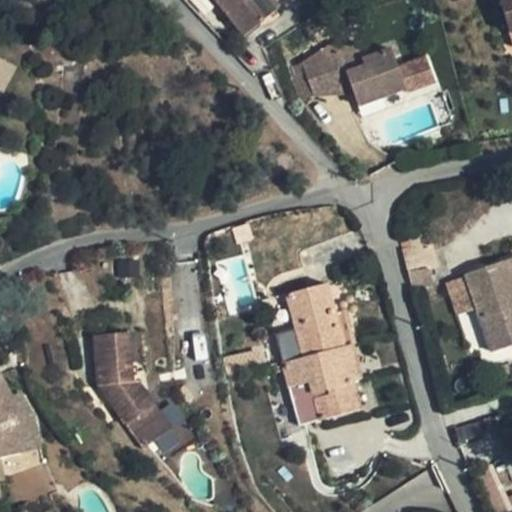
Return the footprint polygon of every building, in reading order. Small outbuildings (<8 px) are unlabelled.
[(271,8),(265,0),(216,0),(239,31),(271,8)] [(511,0),(502,0),(511,28),(511,0)] [(352,86),(359,107),(407,90),(392,52),(365,61),(359,45),(339,52),(352,86)] [(337,46),(332,48),(347,87),(352,86),(339,52),(337,46)] [(347,87),(332,48),(304,64),(303,65),(315,96),(347,87)] [(0,86),(11,67),(0,61),(0,86)] [(316,98),(350,96),(347,87),(315,96),(316,98)] [(413,248),(405,250),(414,289),(435,284),(432,272),(438,270),(433,246),(422,248),(419,237),(411,239),(413,248)] [(511,347),(511,260),(467,276),(493,354),(511,347)] [(289,296),(294,314),(301,341),(294,343),(280,347),(301,428),(362,412),(356,383),(364,381),(346,313),(337,315),(329,286),(289,296)] [(301,341),(294,314),(287,315),(294,343),(301,341)] [(141,375),(138,329),(103,332),(107,381),(117,381),(115,386),(125,400),(120,403),(151,443),(178,422),(148,382),(147,383),(141,375)] [(509,376),(508,366),(499,367),(500,377),(509,376)] [(2,458),(25,454),(17,424),(7,402),(14,399),(0,374),(0,482),(5,481),(2,458)] [(117,381),(107,381),(120,403),(125,400),(115,386),(117,381)] [(17,424),(25,454),(42,450),(37,420),(23,395),(14,399),(7,402),(17,424)]
